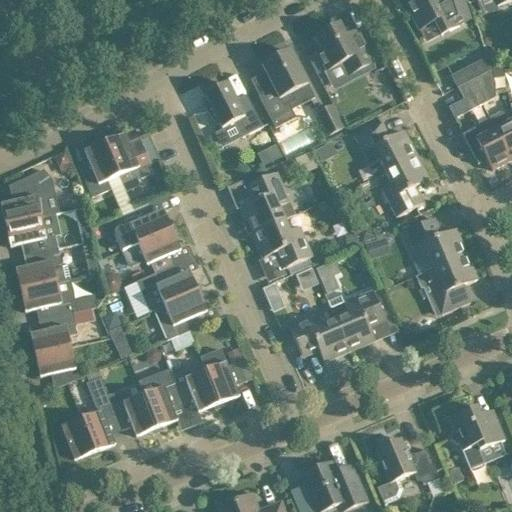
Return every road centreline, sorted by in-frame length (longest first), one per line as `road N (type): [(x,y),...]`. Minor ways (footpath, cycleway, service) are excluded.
road 1 (residential): [(299,431),(160,79)]
road 2 (residential): [(299,431),(511,338)]
road 3 (residential): [(474,207),(381,0)]
road 4 (residential): [(92,511),(299,431)]
road 5 (residential): [(53,511),(0,308)]
road 6 (residential): [(0,158),(160,79)]
road 7 (residential): [(160,79),(308,0)]
